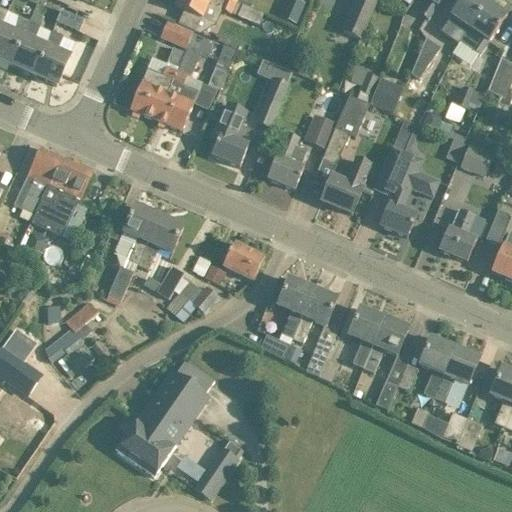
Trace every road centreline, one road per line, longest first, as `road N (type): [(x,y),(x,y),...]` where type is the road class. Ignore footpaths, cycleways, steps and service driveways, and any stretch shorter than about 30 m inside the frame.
road 1 (residential): [(291,234),(253,302),(126,373),(75,421),(4,511)]
road 2 (residential): [(511,327),(291,234)]
road 3 (residential): [(291,234),(75,139)]
road 4 (residential): [(75,139),(139,0)]
